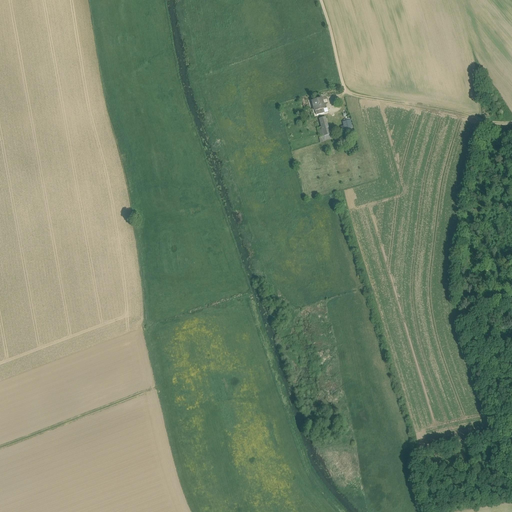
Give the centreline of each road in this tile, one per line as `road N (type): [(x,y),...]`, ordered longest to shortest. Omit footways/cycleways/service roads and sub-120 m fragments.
road 1 (track): [(483,120),(462,204),(455,306),(511,476)]
road 2 (track): [(345,93),(511,123)]
